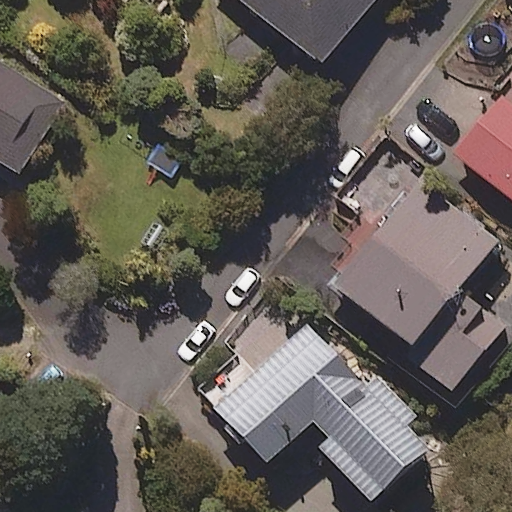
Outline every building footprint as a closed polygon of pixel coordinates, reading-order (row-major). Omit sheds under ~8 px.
[(140,0),(153,10),(161,0),(140,0)] [(373,0),(239,0),(316,66),(373,0)] [(70,108),(0,62),(0,159),(25,176),(70,108)] [(511,103),(464,163),(511,200),(511,103)] [(335,309),(468,420),(511,362),(511,249),(427,188),(391,241),(335,309)] [(314,330),(224,420),(287,482),(332,436),(408,511),(413,511),(456,469),(314,330)]
